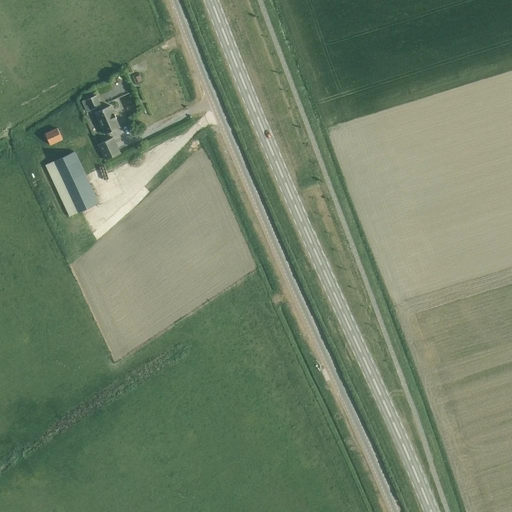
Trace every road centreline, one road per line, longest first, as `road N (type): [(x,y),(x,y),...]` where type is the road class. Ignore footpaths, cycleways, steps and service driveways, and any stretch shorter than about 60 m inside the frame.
road 1 (tertiary): [(394,511),(175,0)]
road 2 (secondary): [(213,0),(430,511)]
